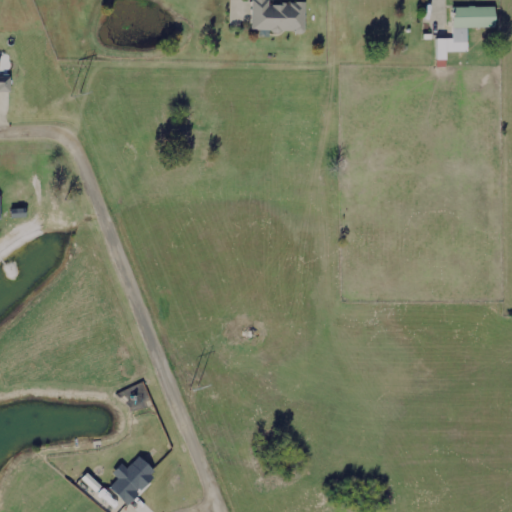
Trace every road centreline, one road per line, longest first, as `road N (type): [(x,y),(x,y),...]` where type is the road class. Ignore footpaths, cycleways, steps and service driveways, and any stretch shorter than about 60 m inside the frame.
road 1 (residential): [(0,133),(55,133),(77,156),(208,481),(209,499),(191,511)]
road 2 (residential): [(353,0),(359,201),(368,193)]
